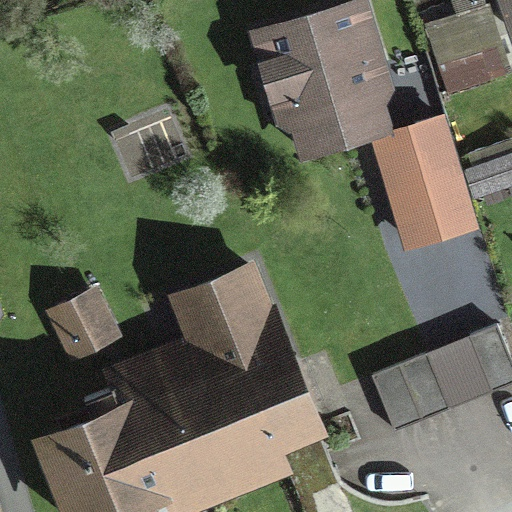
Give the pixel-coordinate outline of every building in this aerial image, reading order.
[(385,128),(377,102),(363,95),(371,81),(366,66),(378,63),(359,0),(356,0),(256,30),(265,62),(281,58),(288,61),(294,81),(286,89),(305,151),(385,128)] [(511,0),(503,0),(511,23),(511,0)] [(487,6),(427,27),(448,92),(508,71),(487,6)] [(409,239),(471,220),(439,114),(414,122),(422,150),(385,162),(409,239)] [(511,151),(465,168),(474,195),(511,181),(511,151)] [(106,373),(111,385),(83,396),(92,418),(41,439),(70,511),(101,511),(277,442),(304,511),(336,511),(352,506),(270,306),(266,307),(249,264),(175,294),(192,338),(106,373)] [(52,310),(72,350),(113,331),(92,290),(52,310)] [(511,361),(496,322),(468,334),(491,389),(511,380),(511,361)] [(449,406),(427,350),(371,373),(394,429),(449,406)]
